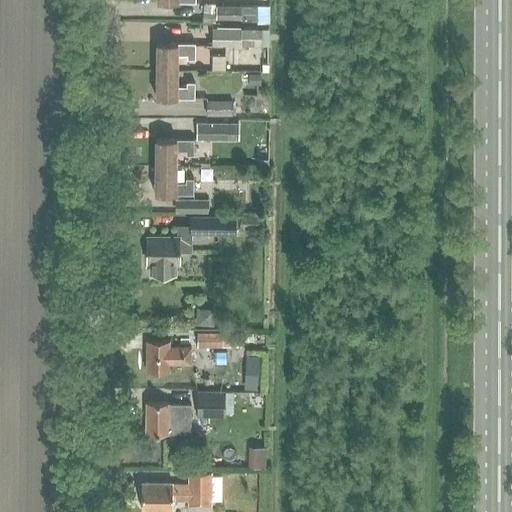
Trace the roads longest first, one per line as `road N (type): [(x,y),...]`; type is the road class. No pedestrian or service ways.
road 1 (residential): [(90,511),(95,0)]
road 2 (trunk): [(500,341),(497,0)]
road 3 (trunk): [(501,511),(500,341)]
